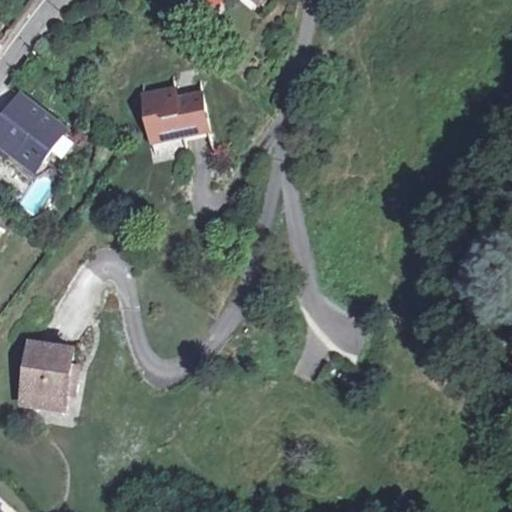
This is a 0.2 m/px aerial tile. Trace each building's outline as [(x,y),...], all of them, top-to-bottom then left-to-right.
[(178,0),(194,13),(204,0),(256,0),(262,5),(265,0),(178,0)] [(46,75),(33,64),(23,75),(37,87),(46,75)] [(154,143),(212,132),(204,92),(179,96),(177,87),(144,94),(154,143)] [(73,130),(21,94),(0,122),(0,148),(38,178),(73,130)] [(70,394),(74,368),(77,352),(32,345),(24,404),(68,411),(70,394)] [(84,369),(74,368),(70,394),(80,395),(84,369)]
